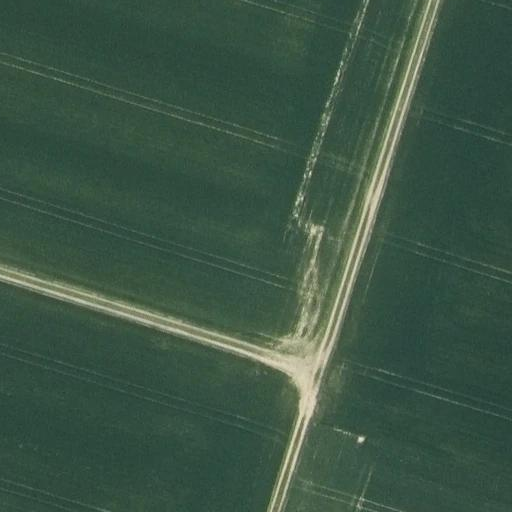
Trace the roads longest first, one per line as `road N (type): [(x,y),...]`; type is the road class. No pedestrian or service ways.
road 1 (track): [(273,511),(435,0)]
road 2 (track): [(316,372),(0,277)]
